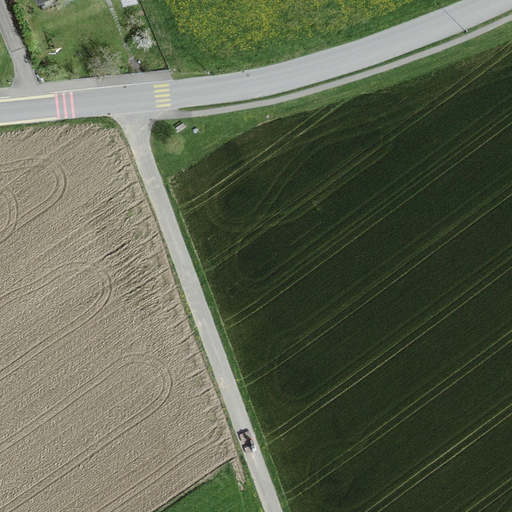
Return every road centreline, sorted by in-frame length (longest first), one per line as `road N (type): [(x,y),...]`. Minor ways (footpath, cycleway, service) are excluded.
road 1 (unclassified): [(498,0),(301,71),(0,111)]
road 2 (track): [(132,120),(273,511)]
